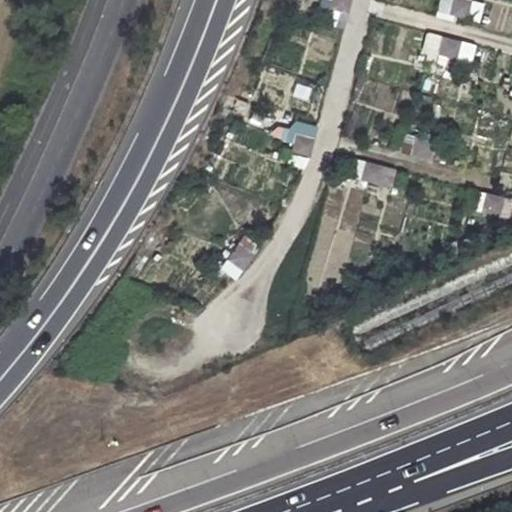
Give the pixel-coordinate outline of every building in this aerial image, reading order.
[(349,0),(330,0),(325,18),(344,23),(349,0)] [(480,2),(472,0),(443,0),(441,10),(475,20),(480,2)] [(471,44),(432,33),(427,51),(467,62),(471,44)] [(316,128),(297,123),(287,162),(305,168),(316,128)] [(446,133),(396,123),(390,149),(439,160),(446,133)] [(395,168),(355,157),(350,176),(391,186),(395,168)] [(511,197),(475,190),(471,209),(510,217),(511,206),(511,197)] [(254,252),(238,241),(219,268),(235,279),(254,252)]
